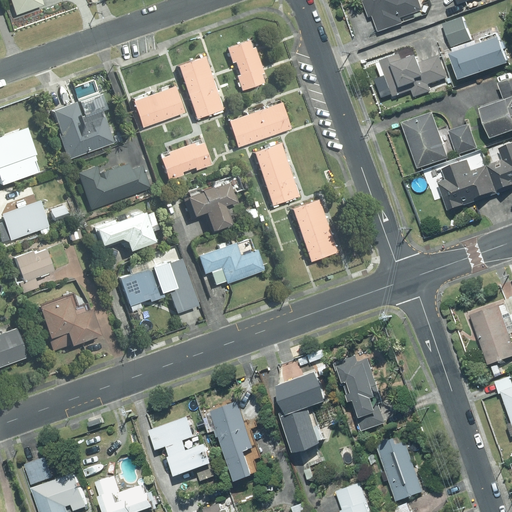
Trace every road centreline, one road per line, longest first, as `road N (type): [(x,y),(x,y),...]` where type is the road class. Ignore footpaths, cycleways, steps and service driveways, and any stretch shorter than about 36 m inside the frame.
road 1 (tertiary): [(0,424),(404,279)]
road 2 (residential): [(404,279),(300,0)]
road 3 (residential): [(489,511),(404,279)]
road 4 (residential): [(0,68),(188,0)]
